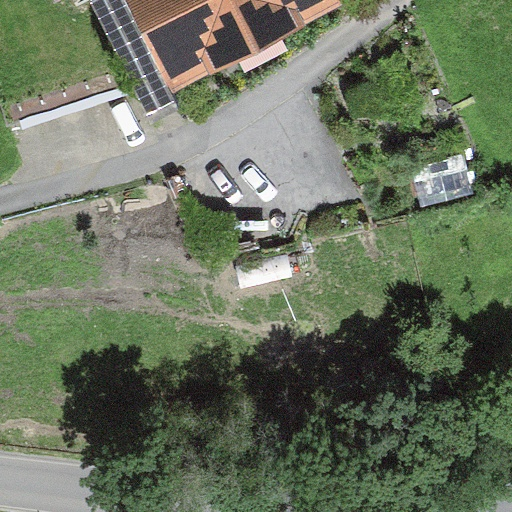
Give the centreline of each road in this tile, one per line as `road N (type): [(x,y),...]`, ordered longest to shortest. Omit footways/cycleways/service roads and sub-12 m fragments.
road 1 (tertiary): [(0,483),(228,511),(511,511)]
road 2 (track): [(0,204),(149,161),(259,110),(414,0)]
